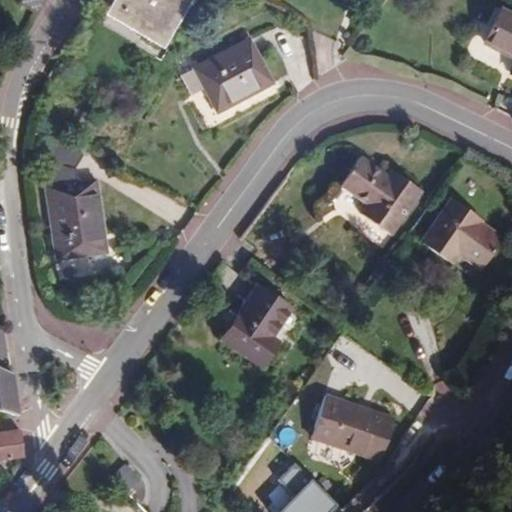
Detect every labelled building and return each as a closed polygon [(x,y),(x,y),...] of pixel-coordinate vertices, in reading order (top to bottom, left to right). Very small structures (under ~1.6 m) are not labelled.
[(20,0),(19,4),(38,15),(46,0),(20,0)] [(116,0),(111,9),(164,42),(188,0),(116,0)] [(511,16),(500,11),(484,43),(511,57),(511,70),(510,74),(511,74),(511,16)] [(249,39),(193,69),(215,113),(272,83),(249,39)] [(84,155),(58,139),(49,152),(46,169),(48,187),(44,188),(55,259),(105,253),(95,181),(77,183),(75,167),(84,155)] [(422,192),(403,179),(399,185),(387,177),(360,158),(341,186),(368,205),(361,214),(392,235),(422,192)] [(399,185),(403,179),(391,170),(387,177),(399,185)] [(484,221),(452,199),(421,242),(452,264),(459,255),(481,270),(502,239),(483,224),(484,221)] [(289,310),(255,287),(220,338),(260,365),(277,342),(270,337),(289,310)] [(7,343),(0,339),(0,410),(17,416),(7,343)] [(329,429),(325,441),(382,462),(396,420),(325,396),(315,425),(329,429)] [(311,437),(325,441),(329,429),(315,425),(311,437)] [(19,429),(0,432),(0,460),(22,457),(19,429)] [(124,464),(112,476),(126,491),(137,480),(131,472),(134,470),(128,464),(126,467),(124,464)] [(292,495),(276,511),(324,511),(332,503),(291,465),(276,481),(292,495)]
